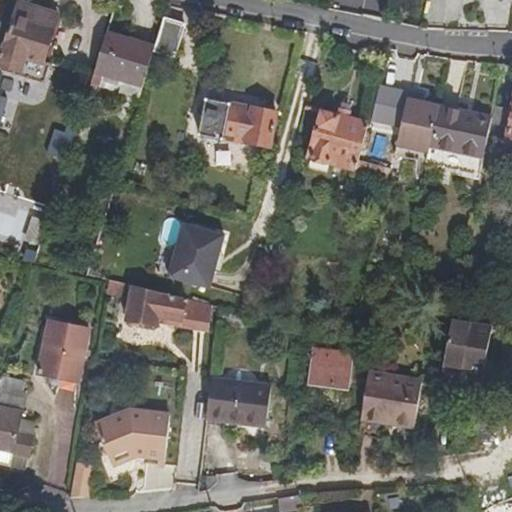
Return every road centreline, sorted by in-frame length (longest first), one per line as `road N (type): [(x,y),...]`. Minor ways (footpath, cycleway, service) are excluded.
road 1 (residential): [(352,483),(104,505),(0,497)]
road 2 (residential): [(223,0),(470,45),(511,44)]
